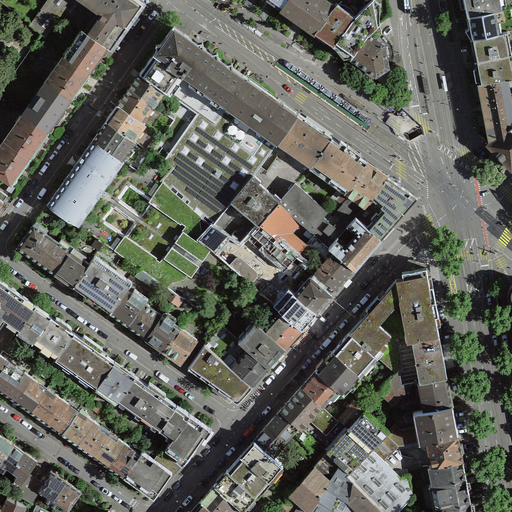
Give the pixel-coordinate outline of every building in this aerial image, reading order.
[(47,0),(31,22),(30,25),(46,36),(61,15),(85,31),(108,47),(110,49),(125,27),(142,3),(138,0),(47,0)] [(268,0),(272,2),(281,9),(287,0),(268,0)] [(287,0),(281,9),(289,15),(315,33),(333,8),(335,6),(327,0),(287,0)] [(380,23),(375,0),(371,0),(356,16),(350,21),(333,46),(337,48),(351,58),(368,34),(380,23)] [(497,10),(503,9),(501,0),(459,0),(461,8),(465,7),(466,16),(467,16),(497,10)] [(333,46),(350,21),(356,16),(341,6),(338,3),(333,8),(315,33),(318,35),(317,36),(325,42),(326,41),(333,46)] [(467,16),(471,38),(504,32),(503,23),(496,24),(495,20),(499,20),(497,10),(467,16)] [(382,33),(380,23),(368,34),(351,58),(358,63),(376,76),(389,68),(384,45),(377,40),(382,33)] [(197,113),(213,125),(247,77),(187,35),(173,25),(140,72),(163,89),(197,113)] [(89,73),(90,71),(91,71),(93,71),(94,70),(94,69),(95,68),(95,66),(95,65),(97,61),(102,55),(103,55),(105,54),(106,53),(106,51),(107,50),(106,48),(108,47),(85,31),(67,57),(89,73)] [(475,60),(511,53),(508,31),(504,32),(471,38),(475,60)] [(511,76),(511,54),(511,53),(475,60),(479,82),(511,76)] [(71,99),(72,97),(73,97),(75,97),(76,95),(76,94),(77,92),(76,91),(79,86),(83,81),(85,81),(86,80),(87,79),(88,78),(88,77),(88,76),(88,74),(89,73),(67,57),(63,55),(45,81),(48,83),(71,99)] [(158,100),(156,99),(163,89),(140,72),(133,82),(129,88),(152,104),(154,105),(158,100)] [(511,96),(511,76),(479,82),(490,141),(490,142),(489,141),(487,143),(489,145),(511,167),(511,166),(511,108),(510,97),(511,96)] [(231,201),(252,176),(277,143),(297,113),(298,113),(267,91),(247,77),(213,125),(197,113),(163,160),(163,161),(172,167),(161,180),(162,182),(202,216),(212,225),(231,201)] [(48,131),(48,130),(50,130),(51,130),(52,129),(53,128),(53,127),(53,125),(53,124),(59,116),(66,106),(67,106),(68,106),(69,105),(70,104),(70,102),(70,101),(70,100),(70,99),(71,99),(48,83),(41,94),(38,92),(30,103),(33,105),(25,116),(48,131)] [(148,114),(146,112),(152,104),(129,88),(122,97),(117,104),(143,122),(148,114)] [(106,120),(133,139),(144,123),(143,122),(117,104),(110,114),(106,120)] [(297,113),(277,143),(310,166),(311,165),(331,137),(311,123),(297,113)] [(37,146),(42,139),(44,139),(45,138),(46,137),(47,136),(47,134),(47,133),(48,131),(25,116),(7,142),(29,157),(30,156),(32,156),(33,155),(34,155),(35,153),(35,152),(35,151),(35,150),(37,146)] [(97,133),(93,139),(122,160),(127,153),(129,155),(134,149),(131,147),(135,141),(133,139),(106,120),(101,128),(100,127),(99,127),(97,130),(97,131),(98,132),(97,133)] [(332,137),(331,137),(311,165),(346,189),(367,161),(347,147),(332,137)] [(157,257),(125,235),(114,250),(140,268),(161,283),(167,287),(169,285),(170,283),(172,282),(174,281),(177,281),(179,281),(181,280),(183,279),(185,278),(187,276),(188,274),(191,276),(211,249),(210,248),(199,239),(205,232),(201,230),(200,219),(202,216),(162,182),(149,201),(181,223),(182,222),(186,225),(182,230),(182,231),(175,242),(105,193),(106,192),(103,190),(124,160),(122,160),(93,139),(78,160),(47,203),(60,212),(70,219),(78,224),(99,195),(102,197),(103,196),(172,245),(164,256),(160,261),(156,258),(157,257)] [(0,175),(11,183),(12,182),(14,182),(15,181),(16,180),(17,179),(17,178),(17,177),(17,175),(19,172),(24,165),(25,165),(27,165),(28,164),(28,163),(29,161),(29,160),(28,159),(29,157),(7,142),(0,151),(0,175)] [(162,147),(157,144),(151,152),(157,156),(162,147)] [(341,218),(333,226),(322,217),(311,230),(314,233),(329,246),(336,239),(349,223),(356,216),(367,203),(372,197),(387,176),(377,168),(367,161),(346,189),(345,190),(351,194),(335,213),(341,218)] [(279,202),(280,201),(264,186),(252,176),(231,201),(248,216),(229,237),(241,245),(245,241),(260,223),(279,202)] [(356,216),(381,238),(417,197),(397,183),(395,181),(387,176),(372,197),(383,207),(379,213),(367,203),(356,216)] [(295,183),(280,201),(279,202),(301,221),(311,230),(322,217),(327,211),(307,193),(295,183)] [(338,187),(328,198),(334,203),(344,191),(338,187)] [(293,231),(301,222),(301,221),(279,202),(260,223),(303,260),(315,270),(328,282),(336,289),(341,284),(355,268),(329,246),(314,233),(306,242),(293,231)] [(23,250),(36,259),(52,237),(44,231),(46,227),(46,228),(47,226),(49,227),(60,212),(47,203),(17,246),(23,250)] [(329,246),(355,268),(365,257),(381,238),(356,216),(349,223),(359,231),(345,247),(336,239),(329,246)] [(287,278),(303,260),(260,223),(245,241),(287,278)] [(223,233),(212,225),(205,232),(199,239),(210,248),(223,233)] [(44,265),(55,272),(71,250),(52,237),(36,259),(44,265)] [(93,244),(99,249),(104,242),(97,238),(93,244)] [(278,307),(281,310),(302,328),(306,324),(316,312),(295,293),(285,303),(274,294),(277,290),(229,247),(220,257),(255,287),(278,307)] [(73,285),(89,263),(71,250),(55,272),(59,275),(73,285)] [(110,311),(126,289),(131,281),(95,255),(89,263),(73,285),(85,294),(83,296),(90,301),(96,305),(98,303),(110,311)] [(349,331),(377,356),(396,372),(399,370),(398,367),(402,367),(397,342),(439,334),(436,318),(426,266),(417,264),(408,261),(354,325),(349,331)] [(161,283),(140,268),(136,275),(155,289),(161,283)] [(295,293),(316,312),(322,306),(332,295),(331,295),(323,288),(328,282),(315,270),(295,293)] [(0,325),(3,321),(17,330),(36,304),(0,279),(0,325)] [(161,283),(155,289),(171,300),(176,294),(167,287),(161,283)] [(275,311),(278,307),(255,287),(238,306),(244,312),(250,305),(253,308),(261,299),(275,311)] [(116,316),(128,324),(144,302),(126,289),(110,311),(116,316)] [(176,294),(171,300),(178,305),(183,298),(176,294)] [(144,302),(128,324),(134,328),(146,336),(162,314),(144,302)] [(42,308),(36,304),(17,330),(16,331),(31,342),(32,342),(34,340),(51,315),(42,308)] [(290,341),(302,328),(281,310),(264,329),(285,347),(290,341)] [(162,314),(146,336),(153,342),(163,349),(179,326),(162,314)] [(49,351),(56,356),(57,356),(74,332),(70,329),(72,327),(67,323),(65,325),(62,323),(60,322),(62,319),(56,316),(55,318),(51,315),(34,340),(41,345),(49,351)] [(274,360),(285,347),(264,329),(255,321),(238,340),(268,366),(269,366),(274,360)] [(222,325),(205,344),(252,385),(258,378),(269,366),(268,366),(238,340),(222,325)] [(168,352),(181,361),(197,338),(179,326),(163,349),(168,352)] [(373,361),(377,356),(349,331),(338,344),(333,350),(361,375),(364,371),(364,370),(372,361),(373,361)] [(74,332),(57,356),(55,358),(56,359),(96,387),(97,385),(115,360),(100,350),(103,347),(93,340),(84,334),(82,337),(74,332)] [(413,381),(422,380),(447,375),(439,334),(397,342),(402,367),(398,367),(399,370),(401,384),(413,381)] [(227,394),(237,401),(252,385),(205,344),(189,367),(211,382),(227,394)] [(321,363),(316,369),(337,387),(344,394),(361,375),(333,350),(321,363)] [(1,354),(0,354),(0,387),(14,368),(6,362),(8,359),(1,354)] [(121,365),(115,360),(97,385),(109,393),(107,395),(116,401),(118,399),(135,375),(121,365)] [(15,399),(31,376),(32,376),(24,370),(22,373),(14,368),(0,387),(0,388),(13,397),(15,399)] [(306,380),(301,386),(322,404),(337,387),(316,369),(306,380)] [(399,370),(396,372),(380,391),(379,392),(393,404),(413,381),(401,384),(399,370)] [(118,399),(159,428),(176,404),(164,395),(166,393),(157,387),(149,381),(147,383),(135,375),(118,399)] [(447,375),(422,380),(424,393),(421,393),(424,409),(452,404),(453,404),(451,396),(448,382),(447,375)] [(31,376),(15,399),(18,401),(31,410),(45,390),(37,384),(39,382),(31,376)] [(299,426),(301,428),(317,409),(318,410),(312,418),(326,430),(336,419),(322,406),(321,407),(320,406),(322,404),(301,386),(287,402),(280,409),(299,426)] [(45,390),(31,410),(36,414),(46,421),(62,398),(55,393),(53,396),(45,390)] [(52,424),(62,432),(76,412),(68,406),(70,403),(62,398),(46,421),(52,424)] [(338,418),(348,427),(363,410),(353,401),(338,418)] [(181,407),(176,404),(159,428),(173,438),(190,414),(181,407)] [(385,433),(398,445),(427,439),(458,434),(452,404),(424,409),(413,412),(416,426),(400,429),(400,428),(395,423),(387,431),(385,433)] [(272,419),(267,424),(286,441),(299,426),(280,409),(272,419)] [(327,451),(340,463),(349,471),(385,433),(387,431),(363,410),(348,427),(327,450),(327,451)] [(76,411),(76,412),(62,432),(67,435),(77,443),(94,420),(86,415),(85,417),(76,411)] [(173,438),(160,457),(175,473),(196,450),(201,444),(211,430),(209,428),(209,427),(190,414),(173,438)] [(101,425),(94,420),(77,443),(83,446),(93,454),(107,433),(99,427),(101,425)] [(259,434),(254,439),(272,456),(286,441),(267,424),(259,434)] [(317,443),(318,442),(302,428),(296,435),(312,449),(317,443)] [(107,433),(93,454),(99,458),(109,465),(125,442),(117,437),(116,439),(107,433)] [(398,445),(385,433),(349,471),(346,475),(353,481),(384,511),(396,511),(413,496),(411,488),(409,475),(407,475),(404,475),(402,476),(401,477),(384,460),(397,446),(398,445)] [(458,434),(427,439),(431,464),(433,464),(463,458),(461,450),(462,450),(461,445),(460,441),(458,434)] [(0,462),(13,444),(6,438),(2,435),(0,438),(0,462)] [(246,449),(241,454),(269,479),(282,464),(272,456),(254,439),(246,449)] [(125,442),(109,465),(114,468),(124,476),(138,455),(133,452),(135,449),(125,442)] [(16,445),(13,444),(0,462),(0,467),(4,470),(7,465),(12,469),(25,452),(16,445)] [(138,455),(124,476),(154,497),(163,487),(175,473),(160,457),(142,450),(138,455)] [(311,509),(340,463),(327,451),(291,492),(311,509)] [(22,483),(29,473),(33,467),(32,466),(37,460),(29,455),(25,452),(12,469),(18,473),(14,478),(22,483)] [(271,481),(269,479),(241,454),(240,454),(232,464),(227,469),(256,494),(257,496),(271,481)] [(433,484),(436,483),(466,477),(464,465),(463,458),(433,464),(434,474),(431,474),(432,484),(433,484)] [(349,471),(340,463),(311,509),(308,511),(333,511),(334,510),(336,511),(347,511),(349,502),(353,481),(346,475),(349,471)] [(219,479),(214,484),(234,502),(242,509),(256,494),(227,469),(219,479)] [(22,483),(15,492),(19,494),(30,500),(38,489),(47,496),(45,498),(50,502),(66,480),(56,473),(51,470),(42,482),(29,473),(22,483)] [(466,477),(436,483),(437,490),(434,490),(436,499),(439,499),(441,507),(470,501),(467,485),(466,477)] [(67,510),(81,491),(70,484),(66,480),(50,502),(56,506),(57,503),(62,506),(67,510)] [(384,511),(353,481),(349,502),(350,502),(359,511),(384,511)] [(201,499),(215,511),(225,511),(234,502),(214,484),(206,494),(201,499)] [(0,506),(0,511),(10,511),(16,500),(7,496),(2,507),(0,506)] [(215,511),(201,499),(190,511),(215,511)] [(10,511),(22,511),(26,504),(16,500),(10,511)] [(441,511),(472,511),(472,508),(470,501),(441,507),(441,511)]
